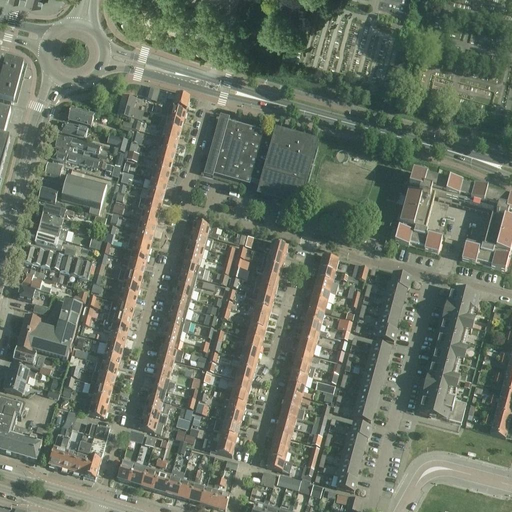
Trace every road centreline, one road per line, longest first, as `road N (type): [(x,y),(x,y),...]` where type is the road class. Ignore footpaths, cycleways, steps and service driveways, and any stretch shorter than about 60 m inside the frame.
road 1 (residential): [(100,503),(127,427),(159,271),(186,209)]
road 2 (residential): [(232,511),(241,478),(254,469),(272,389),(268,375),(311,244)]
road 3 (residential): [(370,511),(432,278)]
road 4 (tertiary): [(0,283),(62,82)]
road 5 (tertiary): [(429,145),(249,96)]
road 6 (tertiary): [(50,73),(0,246)]
road 7 (residential): [(311,244),(186,209)]
road 8 (residential): [(432,278),(311,244)]
road 9 (residential): [(401,511),(432,470),(502,483)]
road 10 (residential): [(186,209),(183,188),(210,91)]
